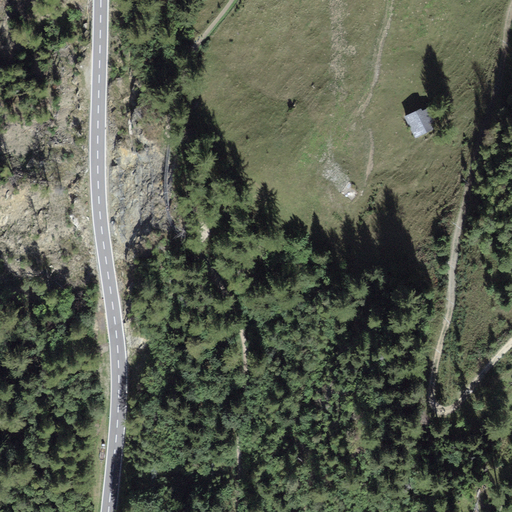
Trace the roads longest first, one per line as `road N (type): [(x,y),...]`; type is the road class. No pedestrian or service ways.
road 1 (track): [(511,4),(458,226),(431,391),(436,407),(449,410),(511,342)]
road 2 (secondary): [(108,511),(119,377),(97,170),(100,0)]
